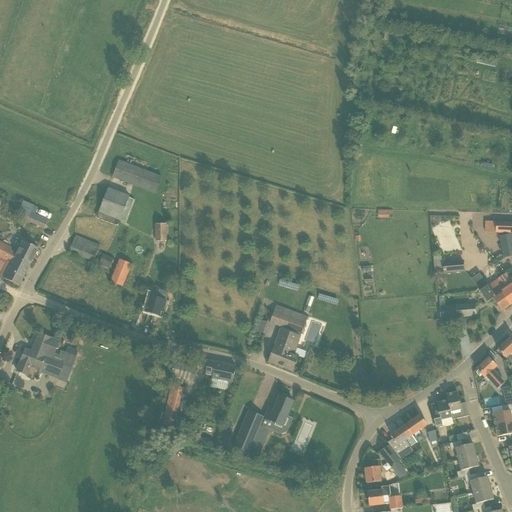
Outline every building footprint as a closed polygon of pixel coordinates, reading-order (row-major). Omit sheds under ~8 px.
[(119,161),(112,177),(122,181),(141,188),(147,172),(128,164),(119,161)] [(155,194),(162,177),(147,172),(141,188),(155,194)] [(134,200),(129,198),(130,197),(108,188),(97,218),(118,226),(120,220),(121,221),(126,222),(134,200)] [(23,216),(26,210),(20,207),(17,213),(23,216)] [(36,215),(32,224),(43,229),(47,219),(36,215)] [(511,234),(511,233),(511,221),(496,221),(496,233),(500,233),(511,234)] [(167,224),(155,224),(156,241),(167,241),(167,224)] [(500,236),(503,258),(511,256),(511,235),(511,234),(501,236),(500,236)] [(76,236),(69,251),(93,261),(100,245),(76,236)] [(0,267),(0,276),(18,286),(37,249),(22,241),(16,254),(9,251),(11,248),(0,242),(0,259),(3,261),(0,267)] [(104,255),(99,264),(110,269),(114,259),(104,255)] [(448,273),(464,272),(464,260),(444,261),(444,262),(443,262),(443,257),(434,257),(434,275),(448,274),(448,273)] [(122,286),(131,264),(120,260),(111,282),(122,286)] [(488,302),(493,299),(502,311),(510,306),(501,293),(496,296),(488,286),(479,274),(471,280),(480,291),(488,302)] [(501,293),(510,306),(511,304),(511,282),(509,278),(506,274),(498,280),(488,286),(496,296),(501,293)] [(159,291),(157,297),(151,295),(146,312),(159,316),(161,311),(163,311),(166,300),(165,299),(167,293),(159,291)] [(438,296),(440,309),(440,319),(477,316),(475,303),(445,306),(444,296),(438,296)] [(275,310),(270,323),(282,327),(301,335),(306,321),(275,310)] [(281,329),(269,362),(293,371),(299,356),(295,355),(294,355),(300,336),(281,329)] [(39,372),(57,379),(63,363),(51,359),(54,351),(55,349),(58,349),(59,345),(57,343),(58,342),(50,339),(50,338),(38,334),(33,348),(31,352),(24,349),(23,352),(21,353),(19,356),(21,358),(20,361),(21,361),(16,372),(17,372),(26,375),(27,376),(30,368),(39,371),(39,372)] [(511,339),(510,338),(498,349),(507,359),(511,363),(511,339)] [(295,355),(299,356),(304,358),(307,352),(297,349),(295,355)] [(504,382),(493,370),(497,366),(489,357),(477,369),(485,378),(486,377),(497,388),(504,382)] [(193,380),(197,367),(176,361),(172,374),(174,375),(183,377),(193,380)] [(208,361),(206,374),(213,376),(212,378),(233,382),(236,367),(208,361)] [(63,363),(57,379),(66,383),(72,367),(63,363)] [(174,375),(172,385),(180,387),(183,377),(174,375)] [(172,385),(163,424),(173,427),(182,388),(180,387),(172,385)] [(497,389),(500,403),(506,402),(502,388),(497,389)] [(446,395),(448,401),(452,420),(469,416),(466,403),(460,404),(457,392),(446,395)] [(270,408),(265,418),(265,419),(268,420),(283,426),(293,401),(281,396),(275,410),(270,408)] [(452,420),(448,401),(437,403),(439,414),(435,415),(438,427),(453,423),(452,420)] [(511,404),(501,407),(503,412),(493,414),(495,425),(511,421),(511,411),(511,412),(511,411),(511,410),(511,404)] [(261,417),(251,412),(249,412),(245,421),(243,425),(234,448),(247,453),(249,454),(259,458),(271,430),(265,428),(268,420),(265,419),(265,418),(261,417)] [(427,425),(420,415),(405,425),(412,436),(427,425)] [(390,433),(399,427),(394,421),(386,427),(390,433)] [(511,421),(495,425),(497,437),(509,435),(510,441),(511,440),(511,421)] [(417,443),(412,436),(405,425),(391,435),(393,439),(388,443),(401,460),(413,451),(410,447),(417,443)] [(429,432),(432,442),(436,441),(439,440),(437,430),(429,432)] [(193,432),(191,439),(198,442),(201,435),(193,432)] [(458,441),(462,440),(469,438),(467,432),(456,435),(458,441)] [(229,450),(230,445),(218,440),(216,445),(229,450)] [(462,440),(458,441),(455,442),(449,443),(451,450),(455,448),(458,460),(476,455),(473,444),(463,446),(462,440)] [(400,462),(387,446),(379,452),(392,468),(400,462)] [(479,467),(476,455),(458,460),(461,471),(457,473),(458,479),(464,477),(471,475),(469,469),(479,467)] [(373,468),(365,469),(367,483),(381,482),(380,467),(381,467),(381,460),(372,461),(373,468)] [(406,473),(404,470),(398,475),(400,478),(406,473)] [(473,493),(491,488),(488,477),(478,479),(477,473),(471,475),(464,477),(466,483),(470,482),(473,493)] [(390,510),(403,508),(401,496),(390,497),(389,486),(382,487),(382,490),(368,492),(370,506),(389,504),(390,510)] [(494,500),(491,488),(473,493),(476,504),(472,505),(473,511),(479,510),(486,508),(484,502),(494,500)] [(428,494),(415,496),(416,504),(429,502),(428,494)]
